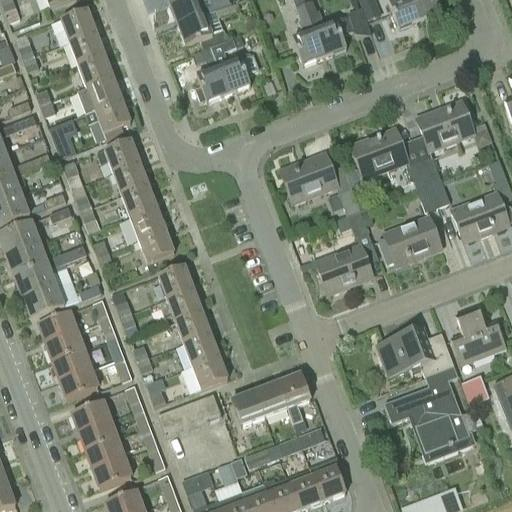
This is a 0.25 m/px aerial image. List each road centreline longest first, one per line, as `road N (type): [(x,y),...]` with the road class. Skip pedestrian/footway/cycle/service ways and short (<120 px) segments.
road 1 (residential): [(237,158),(475,59),(490,39),(481,0)]
road 2 (residential): [(237,158),(170,150),(113,0)]
road 3 (residential): [(311,345),(511,267)]
road 4 (residential): [(311,345),(237,158)]
road 5 (residential): [(370,511),(311,345)]
road 6 (tertiary): [(60,511),(0,352)]
